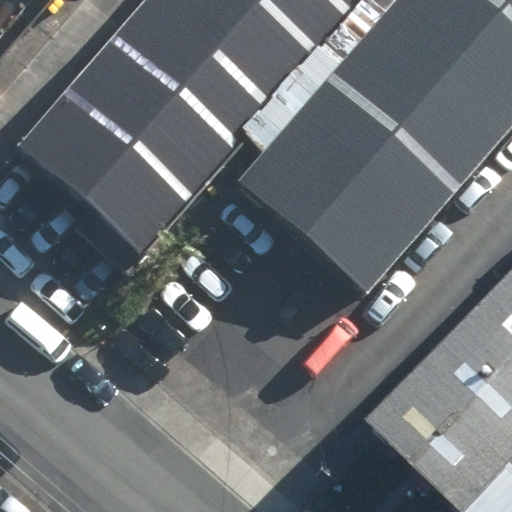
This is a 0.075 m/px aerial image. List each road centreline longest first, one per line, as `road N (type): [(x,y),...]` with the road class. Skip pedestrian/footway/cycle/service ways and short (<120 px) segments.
road 1 (unknown): [(250,486),(511,183)]
road 2 (residential): [(0,345),(189,511)]
